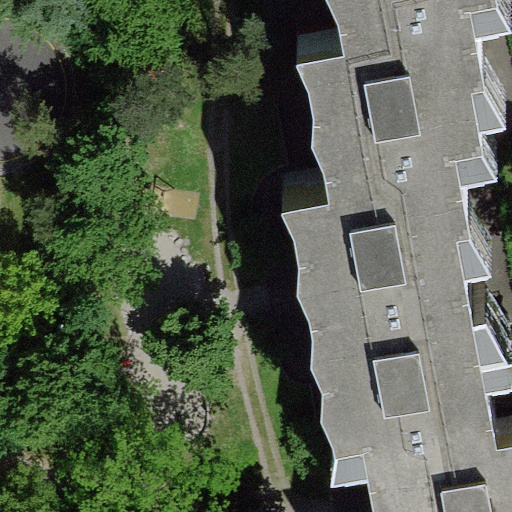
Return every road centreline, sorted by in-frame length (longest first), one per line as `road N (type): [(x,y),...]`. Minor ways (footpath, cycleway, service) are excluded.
road 1 (track): [(283,511),(224,238),(221,0)]
road 2 (track): [(0,252),(14,168),(0,116)]
